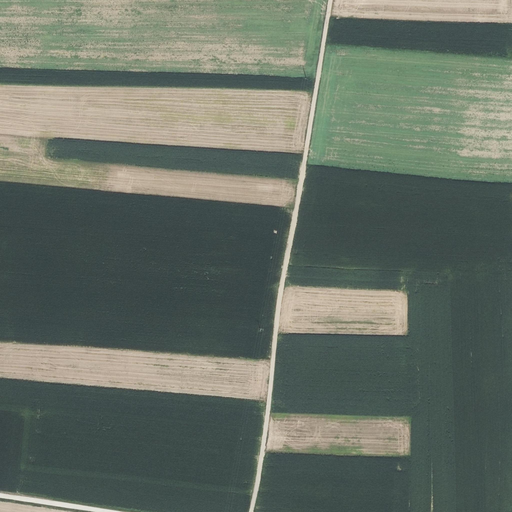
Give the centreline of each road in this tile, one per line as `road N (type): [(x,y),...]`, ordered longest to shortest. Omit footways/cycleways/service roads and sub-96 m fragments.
road 1 (track): [(251,511),(332,0)]
road 2 (track): [(121,511),(0,496)]
